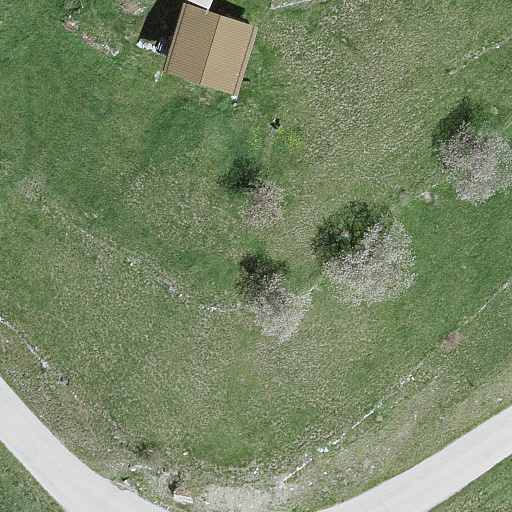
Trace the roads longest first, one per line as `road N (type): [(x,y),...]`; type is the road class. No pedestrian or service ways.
road 1 (tertiary): [(0,401),(116,511)]
road 2 (tertiary): [(381,511),(511,431)]
